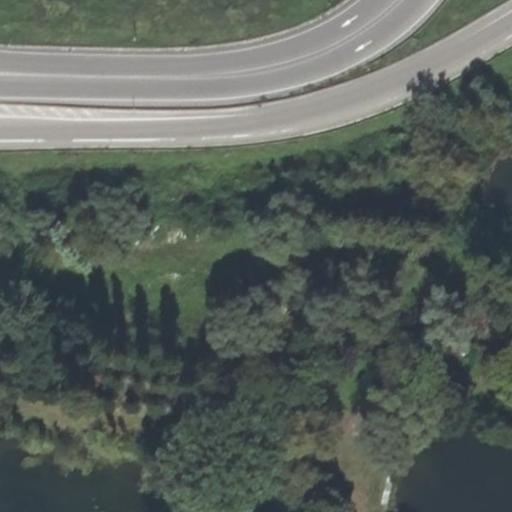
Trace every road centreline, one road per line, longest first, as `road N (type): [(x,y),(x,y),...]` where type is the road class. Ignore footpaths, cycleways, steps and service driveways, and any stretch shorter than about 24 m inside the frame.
road 1 (trunk): [(0,129),(279,125),(382,94),(511,25)]
road 2 (trunk): [(424,0),(350,56),(264,84),(0,87)]
road 3 (trunk): [(379,0),(319,38),(260,57),(205,65),(0,60)]
